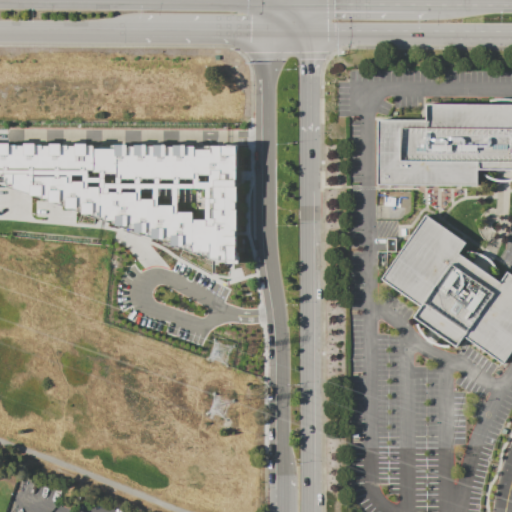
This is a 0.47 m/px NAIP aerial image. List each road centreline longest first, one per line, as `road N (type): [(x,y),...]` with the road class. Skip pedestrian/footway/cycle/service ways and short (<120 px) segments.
road 1 (secondary): [(267,30),(284,476)]
road 2 (secondary): [(308,511),(308,191)]
road 3 (primary): [(267,4),(0,2)]
road 4 (primary): [(0,27),(142,29)]
road 5 (primary): [(428,5),(298,4)]
road 6 (primary): [(142,29),(267,30)]
